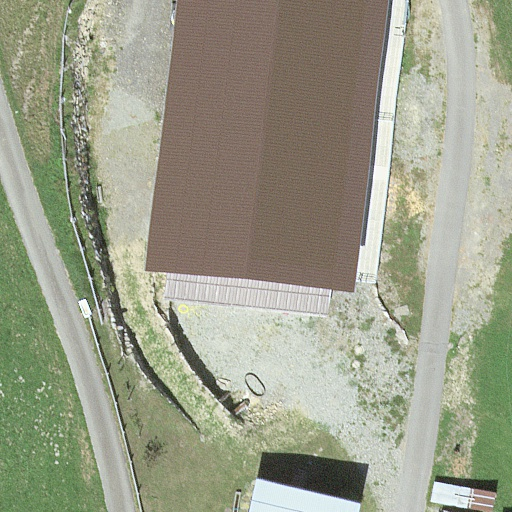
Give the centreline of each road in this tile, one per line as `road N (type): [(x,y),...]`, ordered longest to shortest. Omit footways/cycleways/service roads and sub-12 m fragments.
road 1 (track): [(454,0),(464,60),(417,511)]
road 2 (track): [(128,511),(0,107)]
